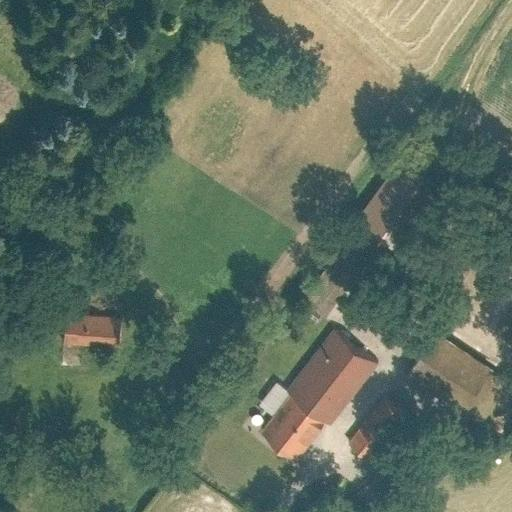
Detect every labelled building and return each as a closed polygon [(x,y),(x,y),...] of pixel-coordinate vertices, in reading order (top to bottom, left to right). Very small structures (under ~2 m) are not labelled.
[(350,210),(356,214),(383,233),(394,240),(447,165),(403,134),(350,210)] [(356,214),(295,292),(322,312),(383,233),(356,214)] [(116,310),(58,308),(58,337),(116,338),(116,310)] [(375,354),(330,323),(255,429),(299,460),(375,354)] [(509,371),(431,323),(404,367),(482,414),(509,371)] [(406,404),(380,386),(346,434),(371,452),(406,404)]
